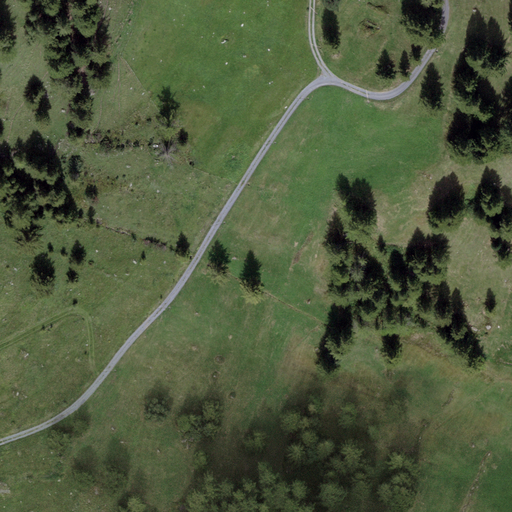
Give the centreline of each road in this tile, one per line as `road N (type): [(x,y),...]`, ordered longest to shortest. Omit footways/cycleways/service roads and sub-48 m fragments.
road 1 (track): [(0,444),(86,396),(188,273),(296,99),(328,79)]
road 2 (track): [(328,79),(364,94),(393,93),(436,40),(444,0)]
